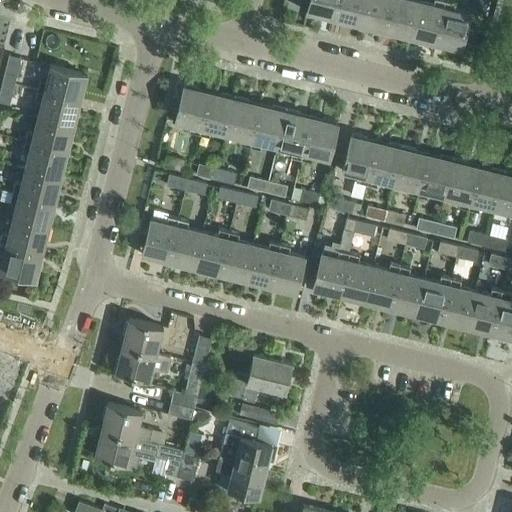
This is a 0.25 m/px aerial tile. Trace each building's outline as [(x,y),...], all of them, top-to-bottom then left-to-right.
[(309,0),(307,12),(333,18),(336,0),(309,0)] [(336,0),(333,18),(358,24),(363,0),(336,0)] [(363,0),(358,24),(384,30),(390,0),(363,0)] [(390,0),(384,30),(409,36),(418,1),(412,0),(390,0)] [(409,36),(435,43),(445,0),(444,0),(434,0),(433,5),(418,1),(409,36)] [(445,0),(435,43),(460,49),(469,14),(453,10),(455,2),(445,0)] [(11,58),(3,88),(14,91),(23,61),(11,58)] [(41,84),(38,94),(81,105),(88,79),(52,70),(48,86),(41,84)] [(189,131),(199,133),(210,90),(184,84),(175,120),(191,123),(189,131)] [(14,91),(3,88),(0,100),(0,104),(10,107),(14,91)] [(212,129),(227,132),(235,97),(210,90),(199,133),(210,136),(212,129)] [(43,106),(39,121),(75,130),(81,105),(38,94),(36,104),(43,106)] [(240,143),(250,146),(261,103),(235,97),(227,132),(242,136),(240,143)] [(262,141),(277,145),(286,109),(261,103),(250,146),(261,148),(262,141)] [(291,156),(301,158),(312,115),(286,109),(277,145),(293,148),(291,156)] [(312,115),(301,158),(311,161),(313,153),(329,157),(338,122),(312,115)] [(28,135),(26,145),(69,155),(75,130),(39,121),(35,137),(28,135)] [(356,180),(366,183),(377,140),(351,133),(342,169),(358,173),(356,180)] [(379,178),(394,182),(403,146),(377,140),(366,183),(377,185),(379,178)] [(31,157),(27,172),(62,181),(69,155),(26,145),(23,155),(31,157)] [(407,193),(417,195),(428,152),(403,146),(394,182),(409,185),(407,193)] [(429,190),(445,194),(453,158),(428,152),(417,195),(428,198),(429,190)] [(164,166),(183,171),(185,160),(166,155),(164,166)] [(458,205),(468,208),(479,165),(453,158),(445,194),(460,198),(458,205)] [(196,174),(215,179),(217,168),(199,163),(196,174)] [(480,203),(495,207),(504,171),(479,165),(468,208),(478,211),(480,203)] [(217,168),(215,179),(234,183),(237,172),(217,168)] [(509,218),(511,218),(511,172),(504,171),(495,207),(510,211),(509,218)] [(15,186),(13,196),(56,206),(62,181),(27,172),(23,188),(15,186)] [(167,185),(185,189),(188,178),(169,174),(167,185)] [(247,187),(265,191),(268,180),(250,176),(247,187)] [(188,178),(185,189),(204,194),(207,183),(188,178)] [(268,180),(265,191),(285,196),(287,185),(268,180)] [(217,197),(236,202),(239,191),(220,186),(217,197)] [(298,199),(317,204),(320,193),(301,188),(298,199)] [(239,191),(236,202),(255,207),(258,196),(239,191)] [(18,207),(14,223),(50,232),(56,206),(13,196),(11,206),(18,207)] [(333,208),(352,212),(354,202),(335,197),(333,208)] [(268,210),(287,214),(290,203),(271,199),(268,210)] [(290,203),(287,214),(306,219),(309,208),(290,203)] [(365,216),(385,221),(388,210),(368,205),(365,216)] [(388,210),(385,221),(403,225),(406,214),(388,210)] [(142,254),(168,261),(178,218),(168,215),(166,222),(150,219),(149,225),(145,241),(142,254)] [(336,226),(354,231),(357,220),(338,215),(336,226)] [(416,228),(435,233),(437,222),(419,217),(416,228)] [(168,261),(193,267),(202,231),(187,228),(189,220),(178,218),(168,261)] [(357,220),(354,231),(373,236),(376,225),(357,220)] [(437,222),(435,233),(454,238),(456,227),(437,222)] [(3,237),(0,247),(43,257),(50,232),(14,223),(10,238),(3,237)] [(137,239),(145,241),(149,225),(141,223),(137,239)] [(193,267),(218,273),(229,230),(219,228),(217,235),(202,231),(193,267)] [(386,239),(405,244),(408,233),(389,228),(386,239)] [(218,273),(244,279),(253,244),(238,240),(239,233),(229,230),(218,273)] [(467,241),(486,245),(488,235),(470,230),(467,241)] [(408,233),(405,244),(424,248),(427,237),(408,233)] [(488,235),(486,245),(505,250),(507,239),(488,235)] [(244,279),(269,286),(280,243),(270,240),(268,248),(253,244),(244,279)] [(437,251),(456,256),(458,245),(440,241),(437,251)] [(280,243),(269,286),(295,292),(304,257),(288,253),(290,245),(280,243)] [(458,245),(456,256),(474,261),(477,250),(458,245)] [(43,257),(0,247),(0,248),(0,257),(5,258),(1,274),(37,283),(43,257)] [(312,288),(339,295),(349,252),(339,249),(337,256),(321,253),(312,288)] [(339,295),(364,301),(373,265),(358,262),(360,254),(349,252),(339,295)] [(488,264),(507,269),(510,258),(491,253),(488,264)] [(364,301),(389,307),(400,264),(390,262),(388,269),(373,265),(364,301)] [(389,307),(415,314),(424,278),(409,274),(410,267),(400,264),(389,307)] [(415,314),(440,320),(451,277),(441,274),(439,282),(424,278),(415,314)] [(440,320),(466,326),(475,290),(459,287),(461,279),(451,277),(440,320)] [(466,326),(491,332),(502,289),(491,287),(490,294),(475,290),(466,326)] [(511,291),(502,289),(491,332),(511,337),(511,299),(510,299),(511,292),(511,291)] [(130,318),(123,345),(154,352),(160,325),(130,318)] [(197,334),(191,362),(203,365),(209,337),(197,334)] [(154,352),(123,345),(117,372),(148,379),(151,365),(166,368),(169,355),(154,352)] [(231,394),(253,400),(260,385),(285,391),(292,362),(253,353),(248,375),(236,372),(234,380),(232,380),(229,392),(231,392),(231,394)] [(173,390),(170,402),(194,408),(203,365),(191,362),(183,392),(173,390)] [(197,403),(209,405),(211,394),(199,392),(197,403)] [(109,402),(102,429),(149,441),(150,440),(152,428),(137,425),(140,410),(109,402)] [(194,408),(170,402),(168,413),(191,419),(194,408)] [(240,414),(257,419),(260,407),(243,403),(240,414)] [(194,424),(202,426),(207,423),(210,415),(197,412),(194,424)] [(229,420),(219,458),(234,462),(265,470),(268,460),(273,461),(277,445),(256,440),(259,428),(229,420)] [(165,473),(177,475),(183,449),(159,443),(150,440),(149,441),(102,429),(96,456),(137,466),(140,455),(155,459),(156,455),(169,459),(165,473)] [(183,449),(177,475),(193,479),(200,453),(183,449)] [(234,462),(219,458),(216,470),(231,474),(227,489),(259,497),(265,470),(234,462)] [(100,511),(101,509),(79,500),(74,511),(100,511)]
